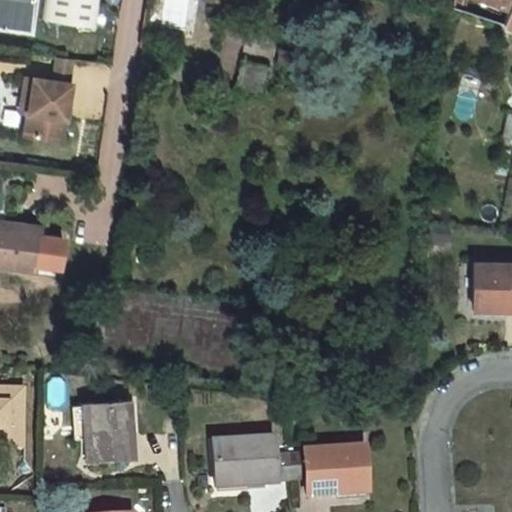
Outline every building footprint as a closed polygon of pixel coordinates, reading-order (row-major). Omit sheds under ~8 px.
[(0,0),(0,28),(30,33),(34,0),(0,0)] [(97,29),(101,0),(44,0),(42,20),(97,29)] [(510,0),(480,0),(482,1),(491,4),(499,7),(507,10),(510,0)] [(511,0),(510,0),(507,10),(503,25),(511,27),(511,0)] [(491,4),(482,1),(480,6),(489,10),(491,4)] [(496,13),(499,7),(491,4),(489,10),(496,13)] [(293,54),(281,50),(278,63),(290,66),(293,54)] [(57,59),(53,82),(69,84),(73,62),(57,59)] [(270,69),(243,61),(236,88),(262,96),(270,69)] [(159,79),(160,69),(152,69),(151,78),(159,79)] [(25,78),(22,96),(30,97),(27,115),(24,137),(62,142),(71,85),(69,84),(53,82),(25,78)] [(234,94),(218,90),(211,116),(227,121),(234,94)] [(22,96),(20,114),(27,115),(30,97),(22,96)] [(38,228),(0,222),(0,266),(33,271),(38,228)] [(137,247),(139,232),(131,231),(130,247),(137,247)] [(511,264),(474,264),(473,309),(511,309),(511,264)] [(22,390),(0,389),(0,448),(22,448),(22,390)] [(129,402),(83,405),(85,438),(87,466),(133,462),(129,402)] [(83,405),(72,405),(74,439),(85,438),(83,405)] [(272,438),(212,442),(215,487),(276,483),(275,482),(274,454),(272,438)] [(366,492),(363,448),(303,451),(303,453),(289,454),(291,480),(305,479),(307,496),(366,492)] [(289,454),(274,454),(275,482),(291,480),(289,454)]
